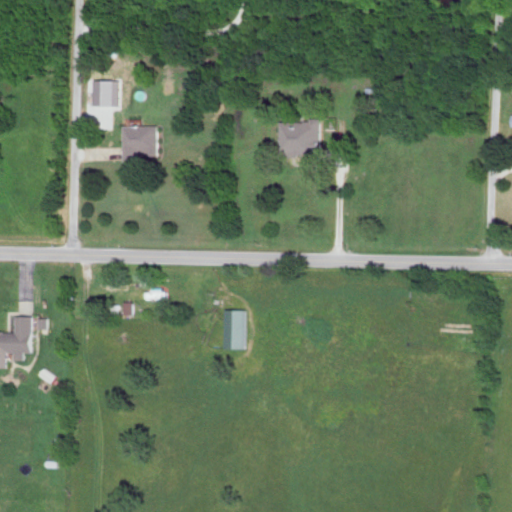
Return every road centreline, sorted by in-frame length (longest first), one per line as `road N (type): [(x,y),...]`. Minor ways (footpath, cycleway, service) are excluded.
road 1 (residential): [(511,264),(0,252)]
road 2 (residential): [(494,264),(500,0)]
road 3 (residential): [(79,255),(79,0)]
